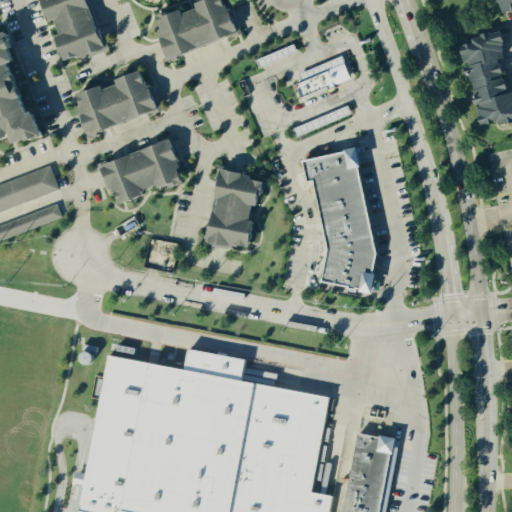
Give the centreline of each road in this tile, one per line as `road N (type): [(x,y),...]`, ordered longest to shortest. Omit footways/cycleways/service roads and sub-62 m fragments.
road 1 (secondary): [(370,0),(405,105),(449,317),(452,511)]
road 2 (residential): [(79,258),(119,284),(335,325),(511,311)]
road 3 (secondary): [(483,314),(470,226),(427,58)]
road 4 (secondary): [(486,511),(487,383)]
